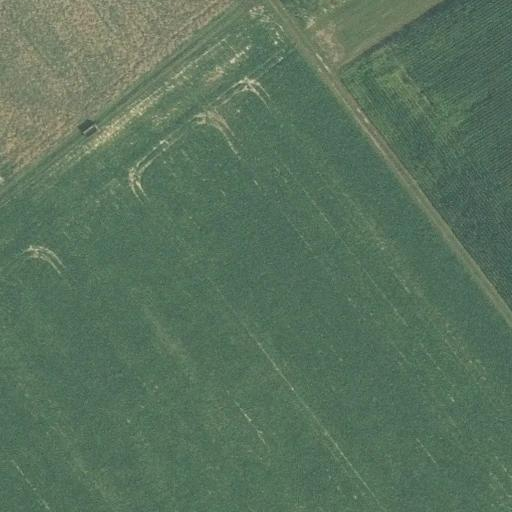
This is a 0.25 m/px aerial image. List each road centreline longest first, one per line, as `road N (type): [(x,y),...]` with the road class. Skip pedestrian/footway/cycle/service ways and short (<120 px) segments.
road 1 (track): [(511,319),(272,0)]
road 2 (track): [(240,0),(0,194)]
